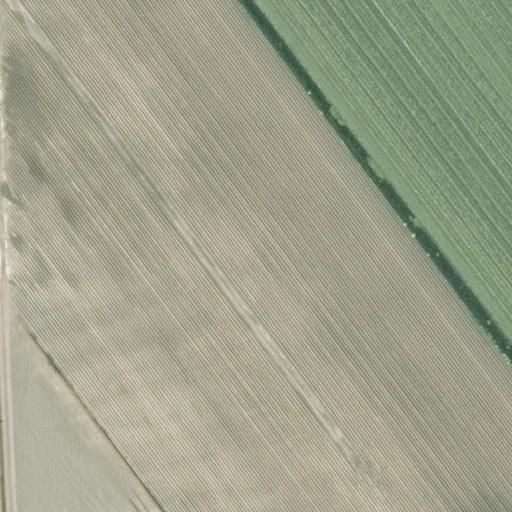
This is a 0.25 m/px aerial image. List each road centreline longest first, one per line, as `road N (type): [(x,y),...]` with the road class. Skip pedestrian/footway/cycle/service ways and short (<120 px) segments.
road 1 (track): [(14,511),(11,297)]
road 2 (track): [(0,88),(11,297)]
